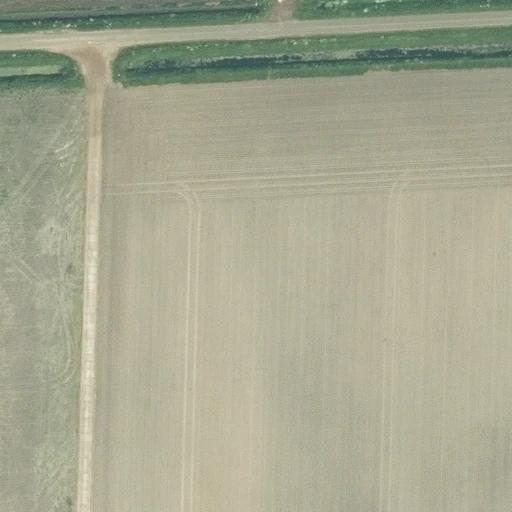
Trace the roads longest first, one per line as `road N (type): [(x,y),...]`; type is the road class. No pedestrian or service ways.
road 1 (unclassified): [(0,41),(511,16)]
road 2 (track): [(96,36),(83,511)]
